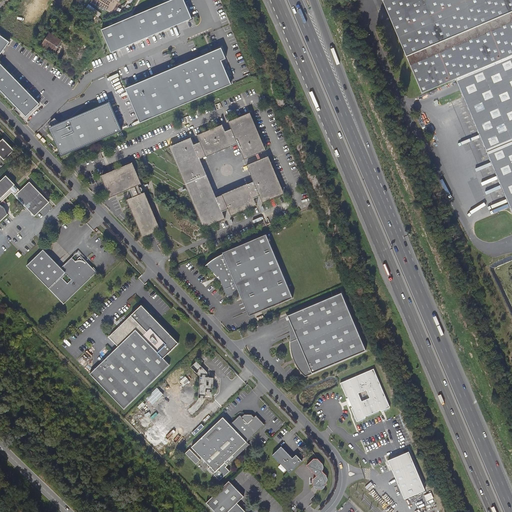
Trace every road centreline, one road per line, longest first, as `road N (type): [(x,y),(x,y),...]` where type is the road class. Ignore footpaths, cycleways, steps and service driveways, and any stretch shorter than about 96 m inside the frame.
road 1 (motorway): [(276,0),(494,511)]
road 2 (unclassified): [(0,106),(333,452),(340,490),(324,511)]
road 3 (motorway): [(511,511),(368,167)]
road 4 (motorway): [(368,167),(295,0)]
road 5 (motorway): [(368,167),(313,0)]
